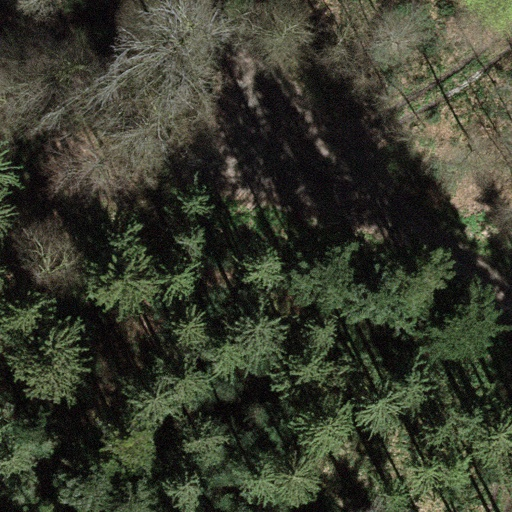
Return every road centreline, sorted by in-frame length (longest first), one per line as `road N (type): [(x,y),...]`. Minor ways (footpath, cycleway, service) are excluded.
road 1 (track): [(511,303),(379,207),(186,0)]
road 2 (track): [(0,65),(379,207)]
